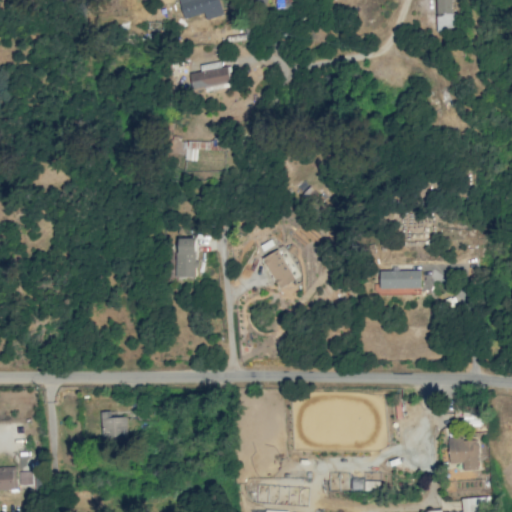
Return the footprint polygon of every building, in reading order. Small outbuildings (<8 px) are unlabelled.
[(205,12),(207,19),(224,14),(219,0),(178,0),(185,18),(205,12)] [(435,0),(436,32),(457,31),(456,12),(451,12),(450,0),(435,0)] [(196,276),(195,237),(175,238),(176,276),(196,276)] [(295,279),(277,249),(261,258),(280,288),(295,279)] [(420,287),(420,269),(379,270),(380,288),(420,287)] [(110,417),(110,411),(101,411),(102,437),(127,436),(126,416),(110,417)] [(476,438),(448,439),(448,462),(462,462),(462,470),(477,469),(476,438)] [(0,489),(16,489),(16,467),(0,466),(0,489)] [(462,511),(490,511),(489,496),(461,498),(462,511)]
